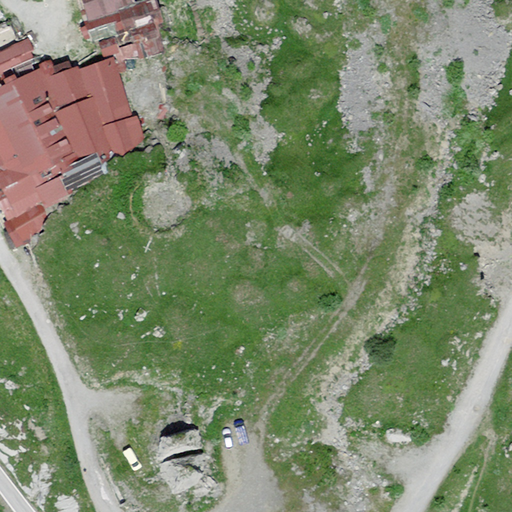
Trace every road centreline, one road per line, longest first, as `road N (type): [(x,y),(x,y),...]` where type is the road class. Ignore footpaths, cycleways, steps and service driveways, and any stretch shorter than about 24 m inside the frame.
road 1 (track): [(236,511),(249,491),(254,436),(329,335),(348,291),(346,279),(288,227),(228,130)]
road 2 (track): [(0,250),(50,336),(110,511)]
road 3 (track): [(409,511),(511,321)]
